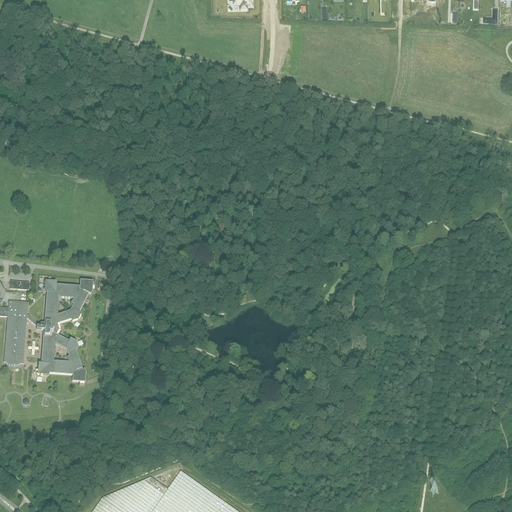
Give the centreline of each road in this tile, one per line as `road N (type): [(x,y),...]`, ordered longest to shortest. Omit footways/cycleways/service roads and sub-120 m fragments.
road 1 (unknown): [(0,4),(511,139)]
road 2 (unknown): [(455,281),(436,291),(424,315),(435,343),(487,392),(505,433),(509,464),(498,511)]
road 3 (unknown): [(505,433),(349,405),(339,511)]
road 4 (unknown): [(379,316),(426,323),(380,447),(372,511)]
road 5 (unknown): [(452,235),(395,254),(378,336),(349,405)]
